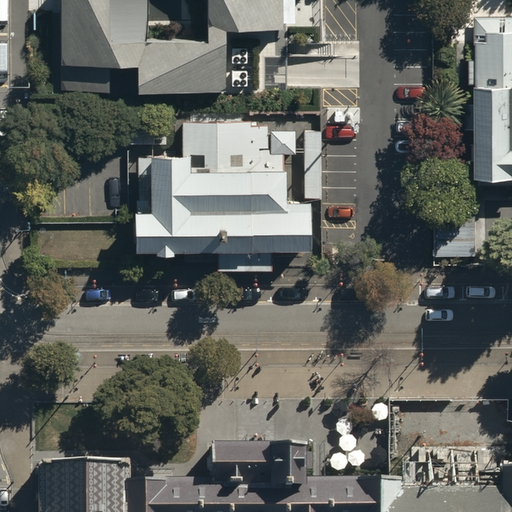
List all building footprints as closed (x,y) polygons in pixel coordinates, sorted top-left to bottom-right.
[(282,0),(60,0),(60,89),(109,89),(109,60),(139,60),(139,88),(226,88),(226,26),(283,26),(282,0)] [(511,14),(477,15),(476,56),(471,56),(471,83),(477,83),(511,82),(511,14)] [(511,82),(477,83),(477,99),(466,99),(466,126),(477,126),(477,179),(511,178),(511,82)] [(136,247),(309,246),(309,199),(283,199),(283,151),(295,151),(295,129),(268,129),(268,120),(183,121),(183,149),(148,149),(149,207),(136,207),(136,247)] [(123,478),(122,511),(511,511),(511,464),(507,465),(507,487),(398,489),(398,480),(304,480),(304,445),(268,444),(268,442),(256,442),(210,443),(210,478),(123,478)] [(122,511),(123,478),(122,472),(122,463),(40,464),(40,511),(122,511)]
